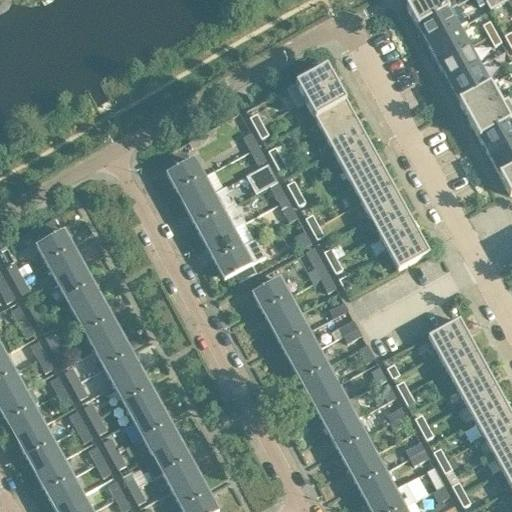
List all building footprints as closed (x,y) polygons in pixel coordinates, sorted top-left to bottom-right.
[(422,0),(406,9),(417,29),(456,7),(455,7),(451,0),(422,0)] [(482,0),(473,0),(479,10),(486,6),(482,0)] [(482,0),(486,6),(489,13),(509,2),(508,0),(482,0)] [(417,32),(416,32),(420,38),(422,38),(427,48),(458,31),(466,26),(466,25),(465,25),(456,8),(456,7),(417,29),(417,30),(417,32)] [(482,28),(488,39),(495,35),(489,24),(482,28)] [(458,31),(427,48),(437,67),(469,50),(458,31)] [(494,49),(501,45),(495,35),(488,39),(494,49)] [(469,50),(437,67),(448,86),(479,69),(469,50)] [(479,69),(448,86),(458,105),(494,85),(493,84),(497,82),(487,64),(479,69)] [(296,110),(305,105),(304,104),(335,86),(326,69),(286,91),(296,110)] [(458,105),(468,122),(508,101),(507,100),(503,102),(494,85),(458,105)] [(345,103),(335,86),(304,104),(305,105),(313,121),(345,103)] [(511,121),(511,108),(508,101),(468,122),(478,140),(511,121)] [(345,103),(313,121),(323,138),(354,120),(345,103)] [(249,121),(255,132),(262,128),(256,117),(250,121),(249,121)] [(332,155),(363,137),(354,120),(323,138),(332,155)] [(511,146),(511,121),(478,140),(488,159),(511,146)] [(255,132),(261,142),(268,138),(262,128),(255,132)] [(251,136),(243,140),(250,154),(258,150),(251,136)] [(373,154),(363,137),(332,155),(341,171),(373,154)] [(499,178),(511,170),(511,146),(488,159),(499,178)] [(250,154),(258,168),(266,164),(258,150),(250,154)] [(274,165),(281,161),(275,151),(268,155),(274,165)] [(373,154),(341,171),(351,189),(382,171),(373,154)] [(281,161),(274,165),(279,176),(287,172),(281,161)] [(166,176),(176,194),(202,180),(192,162),(176,171),(166,176)] [(268,168),(248,178),(257,196),(269,189),(277,185),(270,171),(268,168)] [(511,170),(499,178),(510,198),(511,196),(511,170)] [(382,171),(351,189),(360,206),(391,188),(382,171)] [(176,194),(186,212),(212,198),(202,180),(176,194)] [(277,203),(285,199),(277,185),(269,189),(277,203)] [(293,185),(286,189),(292,199),(299,195),(293,185)] [(369,222),(401,205),(391,188),(360,206),(369,222)] [(212,198),(186,212),(195,229),(233,209),(223,191),(212,198)] [(292,199),(298,209),(305,205),(299,195),(292,199)] [(379,239),(410,222),(401,205),(369,222),(379,239)] [(281,211),(289,225),(296,220),(289,207),(281,211)] [(233,209),(195,229),(205,247),(231,233),(243,226),(233,209)] [(311,233),(318,229),(312,218),(305,222),(311,233)] [(304,235),(296,220),(289,225),(297,239),(304,235)] [(46,238),(58,231),(53,222),(36,231),(41,241),(46,238)] [(388,256),(420,239),(410,222),(379,239),(388,256)] [(324,239),(318,229),(311,233),(317,243),(324,239)] [(205,247),(214,265),(241,250),(231,233),(205,247)] [(47,266),(72,251),(63,234),(61,235),(37,248),(47,266)] [(420,239),(388,256),(398,273),(406,269),(409,267),(429,256),(420,239)] [(241,250),(214,265),(224,282),(265,260),(255,242),(241,250)] [(82,269),(72,251),(47,266),(56,283),(82,269)] [(313,251),(305,255),(320,282),(328,278),(313,251)] [(329,266),(336,262),(331,252),(323,256),(329,266)] [(336,262),(329,266),(335,277),(342,273),(336,262)] [(14,266),(6,270),(14,284),(22,280),(14,266)] [(66,301),(92,286),(82,269),(56,283),(66,301)] [(328,278),(320,282),(327,296),(335,291),(328,278)] [(339,283),(344,293),(351,289),(346,279),(339,283)] [(22,280),(14,284),(21,298),(29,294),(22,280)] [(252,296),(262,314),(289,299),(279,281),(252,296)] [(102,304),(92,286),(66,301),(76,318),(102,304)] [(14,302),(7,288),(0,292),(0,293),(7,306),(14,302)] [(271,332),(299,317),(289,299),(262,314),(271,332)] [(34,303),(27,308),(33,319),(41,315),(34,303)] [(85,336),(111,322),(102,304),(76,318),(85,336)] [(332,321),(347,313),(342,304),(327,312),(332,321)] [(12,316),(18,327),(26,323),(20,311),(12,316)] [(41,315),(33,319),(39,330),(47,326),(41,315)] [(271,332),(281,349),(308,334),(299,317),(271,332)] [(95,353),(121,339),(111,322),(85,336),(95,353)] [(343,339),(357,331),(352,322),(338,329),(343,339)] [(437,357),(468,339),(459,322),(439,333),(435,335),(427,340),(437,357)] [(32,334),(26,323),(18,327),(24,339),(32,334)] [(360,338),(357,331),(343,339),(346,345),(360,338)] [(281,349),(290,367),(318,352),(308,334),(281,349)] [(46,343),(52,354),(60,350),(54,338),(46,343)] [(105,371),(131,357),(121,339),(95,353),(105,371)] [(446,374),(478,356),(468,339),(437,357),(446,374)] [(31,351),(38,362),(45,358),(39,346),(31,351)] [(374,362),(366,348),(359,353),(366,366),(374,362)] [(59,365),(66,361),(60,350),(52,354),(59,365)] [(290,367),(300,384),(327,370),(318,352),(290,367)] [(455,390),(487,373),(478,356),(446,374),(455,390)] [(114,389),(140,374),(131,357),(105,371),(114,389)] [(0,359),(0,382),(13,376),(3,358),(0,359)] [(44,374),(52,369),(45,358),(38,362),(44,374)] [(386,372),(392,382),(399,378),(393,368),(386,372)] [(300,384),(310,402),(337,387),(327,370),(300,384)] [(379,371),(370,376),(377,388),(386,383),(379,371)] [(80,385),(73,373),(66,378),(72,389),(80,385)] [(465,407),(496,390),(487,373),(455,390),(465,407)] [(124,406),(150,392),(140,374),(114,389),(124,406)] [(0,382),(0,405),(23,393),(13,376),(0,382)] [(51,386),(57,397),(65,393),(59,382),(51,386)] [(80,385),(72,389),(78,401),(86,396),(80,385)] [(401,399),(408,395),(403,385),(396,389),(401,399)] [(319,420),(346,405),(337,387),(310,402),(319,420)] [(386,406),(395,401),(388,388),(378,393),(386,406)] [(474,424),(505,407),(496,390),(465,407),(474,424)] [(133,424),(160,409),(150,392),(124,406),(133,424)] [(0,405),(0,413),(6,425),(32,411),(23,393),(0,405)] [(57,397),(49,402),(54,410),(62,406),(63,409),(71,404),(65,393),(57,397)] [(408,395),(401,399),(407,410),(414,406),(408,395)] [(356,400),(346,405),(319,420),(329,437),(356,423),(356,422),(365,417),(356,400)] [(511,425),(511,419),(505,407),(474,424),(474,425),(483,441),(511,425)] [(85,413),(91,424),(99,420),(93,409),(85,413)] [(143,441),(169,427),(160,409),(133,424),(143,441)] [(386,421),(380,424),(383,430),(389,427),(405,418),(400,410),(385,419),(386,421)] [(6,425),(16,443),(42,428),(32,411),(6,425)] [(70,421),(76,432),(84,428),(78,417),(70,421)] [(405,418),(389,427),(394,435),(409,426),(405,418)] [(414,422),(420,433),(427,429),(421,418),(414,422)] [(105,431),(99,420),(91,424),(98,436),(105,431)] [(356,423),(329,437),(338,455),(365,440),(356,423)] [(483,441),(493,458),(511,447),(511,425),(483,441)] [(153,459),(179,444),(169,427),(143,441),(153,459)] [(16,443),(26,460),(52,446),(42,428),(16,443)] [(83,444),(91,439),(84,428),(76,432),(83,444)] [(420,433),(426,443),(433,439),(427,429),(420,433)] [(365,440),(338,455),(348,472),(375,458),(365,440)] [(105,448),(111,459),(119,455),(112,444),(105,448)] [(153,459),(144,464),(154,481),(162,477),(189,462),(179,444),(153,459)] [(424,454),(419,445),(404,454),(409,462),(424,454)] [(26,460),(36,478),(62,463),(52,446),(26,460)] [(511,447),(493,458),(493,459),(502,475),(511,469),(511,447)] [(90,456),(96,467),(104,463),(97,452),(90,456)] [(440,452),(433,456),(438,467),(446,463),(440,452)] [(409,462),(413,470),(428,462),(424,454),(409,462)] [(117,471),(125,466),(119,455),(111,459),(117,471)] [(375,458),(348,472),(357,490),(384,475),(375,458)] [(172,494),(198,480),(189,462),(162,477),(172,494)] [(36,478),(45,495),(72,481),(62,463),(36,478)] [(102,479),(110,474),(104,463),(96,467),(102,479)] [(446,463),(438,467),(444,477),(451,473),(446,463)] [(511,492),(511,491),(511,469),(502,475),(511,492)] [(434,472),(425,476),(435,494),(443,489),(434,472)] [(384,475),(357,490),(367,508),(394,493),(384,475)] [(138,490),(132,479),(124,483),(130,494),(138,490)] [(182,511),(208,497),(198,480),(172,494),(182,511)] [(394,493),(367,508),(369,511),(401,511),(404,511),(414,505),(428,497),(419,480),(394,493)] [(45,495),(54,511),(56,511),(81,498),(72,481),(45,495)] [(458,486),(451,490),(457,500),(464,496),(458,486)] [(109,491),(115,502),(123,498),(117,487),(109,491)] [(435,494),(431,496),(436,507),(449,500),(443,489),(435,494)] [(138,490),(130,494),(137,506),(144,501),(138,490)] [(457,500),(463,511),(470,507),(464,496),(457,500)] [(182,511),(181,511),(216,511),(208,497),(182,511)] [(56,511),(89,511),(81,498),(56,511)] [(123,498),(115,502),(120,511),(125,511),(130,510),(123,498)]
